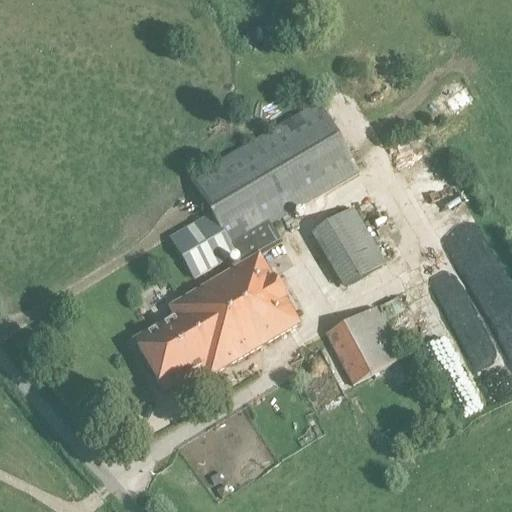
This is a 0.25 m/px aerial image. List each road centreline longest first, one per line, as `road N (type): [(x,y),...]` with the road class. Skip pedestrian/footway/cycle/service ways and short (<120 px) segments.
road 1 (track): [(0,341),(190,210)]
road 2 (unclassified): [(138,511),(0,353)]
road 3 (track): [(427,263),(376,155),(421,96)]
